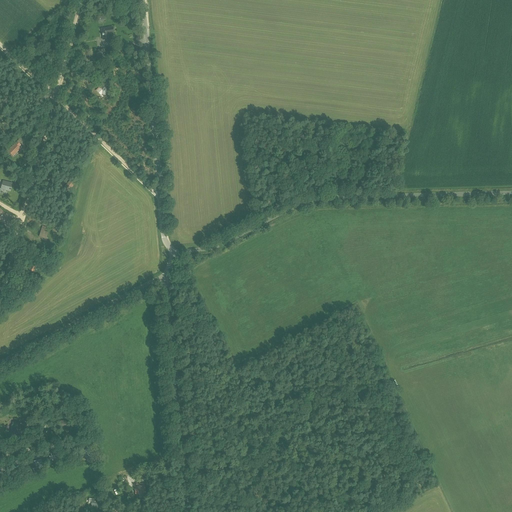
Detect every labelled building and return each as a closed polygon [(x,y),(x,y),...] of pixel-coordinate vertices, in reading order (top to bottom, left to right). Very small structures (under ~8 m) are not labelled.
[(107,34),(114,33),(113,27),(101,29),(103,40),(108,39),(107,34)] [(105,56),(104,49),(98,50),(98,53),(96,53),(97,58),(105,56)] [(108,92),(99,83),(94,88),(104,97),(108,92)] [(20,145),(17,141),(8,151),(13,156),(20,149),(18,147),(20,145)] [(12,183),(3,181),(1,189),(10,191),(12,183)] [(45,228),(42,237),(50,240),(53,231),(45,228)] [(34,273),(37,266),(32,264),(28,271),(34,273)] [(12,431),(12,433),(19,434),(20,429),(21,429),(21,428),(20,428),(21,423),(14,422),(13,424),(12,425),(11,429),(12,431)] [(84,454),(88,461),(92,459),(89,453),(91,452),(89,448),(85,450),(86,453),(84,454)] [(33,469),(40,466),(38,460),(31,462),(33,469)] [(145,485),(136,486),(137,489),(138,489),(139,494),(144,494),(143,489),(145,489),(145,485)] [(99,508),(100,500),(95,500),(95,499),(92,498),(89,498),(89,503),(92,503),(91,507),(99,508)]
